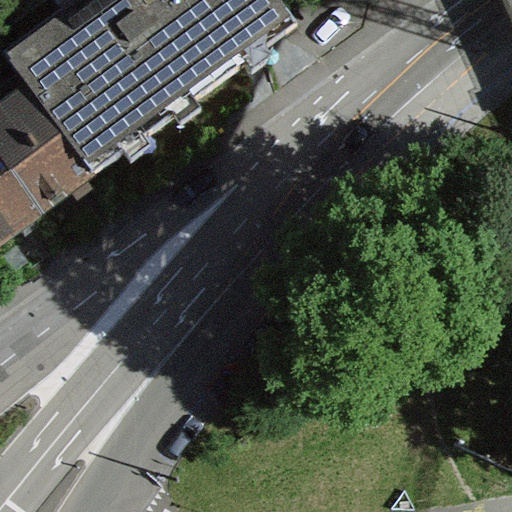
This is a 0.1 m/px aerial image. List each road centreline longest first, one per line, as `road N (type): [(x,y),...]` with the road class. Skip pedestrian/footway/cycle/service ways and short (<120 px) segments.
road 1 (primary): [(0,510),(261,202)]
road 2 (primary): [(261,202),(511,0)]
road 3 (primary): [(261,202),(0,373)]
